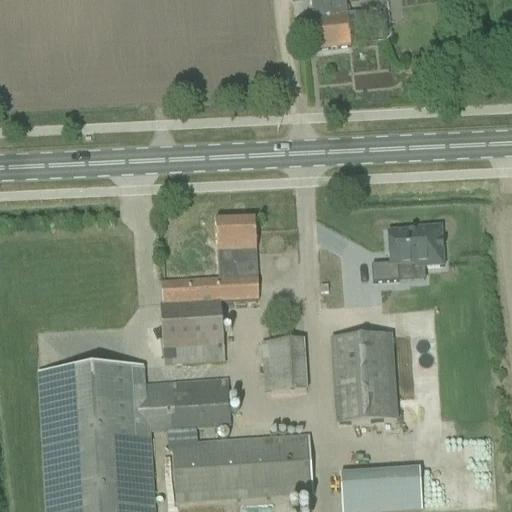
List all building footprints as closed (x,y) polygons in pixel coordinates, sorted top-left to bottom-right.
[(341,4),(340,0),(310,0),(316,54),(350,51),(348,32),(346,17),(345,4),(341,4)] [(162,309),(159,309),(160,329),(162,361),(162,370),(224,367),(224,356),(220,313),(220,305),(258,303),(254,222),(214,223),(216,256),(217,256),(218,283),(160,287),(162,309)] [(388,269),(371,270),(372,288),(398,286),(397,271),(413,270),(413,273),(443,271),(441,231),(417,232),(418,235),(386,237),(388,269)] [(329,343),(335,428),(395,424),(389,339),(329,343)] [(228,430),(226,384),(144,390),(143,366),(41,373),(47,511),(151,511),(148,436),(228,430)] [(306,395),(304,378),(263,380),(264,398),(286,396),(306,395)] [(249,442),(172,448),(176,506),(311,497),(312,490),(308,445),(308,438),(269,441),(249,442)] [(334,511),(416,511),(414,472),(333,475),(334,511)]
